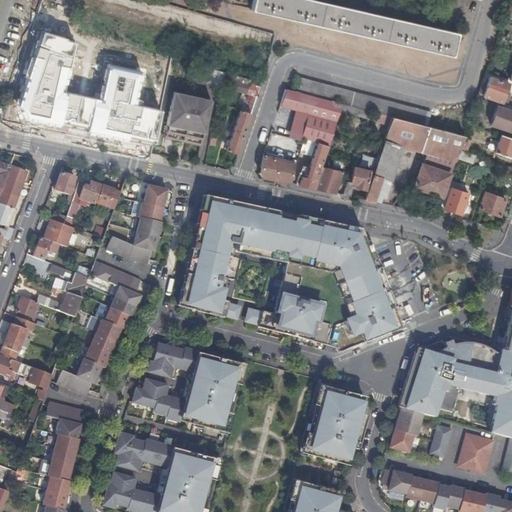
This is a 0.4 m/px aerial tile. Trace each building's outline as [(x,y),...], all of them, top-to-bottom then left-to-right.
[(456,33),(312,0),(251,0),(250,9),(451,55),(456,33)] [(79,45),(60,41),(40,34),(8,112),(150,142),(166,69),(111,55),(109,99),(69,87),(79,45)] [(227,72),(248,77),(250,69),(242,67),(244,61),(231,57),(230,60),(225,58),(224,64),(229,66),(227,72)] [(196,83),(221,88),(221,87),(224,73),(212,69),(200,66),(196,83)] [(251,111),(259,88),(254,87),(254,85),(247,83),(248,79),(224,73),(221,87),(229,89),(228,94),(232,95),(234,90),(251,94),(246,109),(251,111)] [(292,90),(427,125),(430,113),(296,77),(292,90)] [(508,84),(489,78),(483,97),(502,103),(508,84)] [(336,121),(338,113),(342,104),(317,97),(292,91),(285,89),(279,106),(309,114),(336,121)] [(210,100),(173,92),(163,136),(200,144),(210,100)] [(367,121),(370,111),(342,104),(338,113),(367,121)] [(511,134),(511,109),(496,104),(489,126),(511,134)] [(227,150),(237,154),(250,113),(241,110),(242,108),(237,106),(236,109),(240,111),(239,113),(227,150)] [(318,143),(327,146),(336,121),(309,114),(301,138),(303,139),(309,141),(318,143)] [(377,123),(388,126),(391,117),(379,114),(377,123)] [(426,153),(456,161),(459,150),(464,136),(427,126),(391,117),(388,126),(364,199),(373,202),(382,178),(391,181),(403,147),(426,153)] [(511,159),(511,138),(500,135),(494,153),(511,159)] [(305,154),(309,141),(303,139),(303,141),(299,153),(305,154)] [(313,188),(320,167),(327,146),(318,143),(310,166),(306,178),(302,177),(303,174),(300,173),(297,182),(299,183),(298,185),(313,188)] [(473,161),(475,155),(467,152),(465,158),(473,161)] [(448,174),(451,175),(456,161),(426,153),(423,162),(433,166),(432,169),(448,174)] [(262,177),(289,183),(293,163),(290,162),(278,159),(279,156),(275,155),(275,158),(263,155),(259,173),(262,177)] [(440,196),(448,174),(432,169),(433,166),(423,162),(415,186),(440,196)] [(0,194),(10,167),(2,164),(0,163),(0,194)] [(511,177),(511,167),(506,166),(503,174),(511,177)] [(27,173),(10,167),(0,194),(0,223),(8,226),(27,173)] [(313,188),(334,193),(342,171),(320,167),(313,188)] [(343,195),(350,196),(353,183),(356,184),(356,187),(365,189),(369,170),(354,167),(351,182),(347,181),(343,195)] [(73,182),(74,177),(60,173),(54,190),(72,197),(77,183),(73,182)] [(373,202),(383,204),(384,203),(381,203),(386,189),(388,190),(391,181),(382,178),(373,202)] [(88,186),(77,183),(72,197),(66,216),(73,219),(80,200),(92,204),(99,185),(89,182),(88,186)] [(113,209),(119,192),(101,185),(95,202),(113,209)] [(166,190),(159,189),(147,186),(142,204),(141,204),(137,218),(139,218),(132,246),(111,237),(106,250),(127,259),(147,264),(150,250),(153,251),(160,223),(158,222),(166,190)] [(468,194),(451,188),(444,208),(461,214),(468,194)] [(505,200),(484,192),(478,208),(499,216),(505,200)] [(399,207),(408,209),(410,196),(403,194),(399,207)] [(210,197),(203,195),(177,306),(184,308),(210,197)] [(266,209),(210,197),(184,308),(222,318),(223,316),(234,318),(236,307),(226,304),(227,302),(220,300),(225,279),(230,258),(231,252),(232,249),(235,250),(236,248),(255,252),(266,209)] [(321,220),(266,209),(255,252),(287,259),(310,263),(321,220)] [(50,220),(63,225),(63,224),(66,217),(53,212),(50,220)] [(66,217),(63,224),(70,227),(73,219),(66,216),(66,217)] [(50,220),(49,220),(42,238),(64,247),(71,228),(63,225),(50,220)] [(321,220),(310,263),(287,259),(286,263),(278,295),(320,306),(316,326),(329,329),(326,345),(335,347),(337,352),(357,344),(399,328),(391,308),(366,246),(360,229),(321,220)] [(0,236),(2,237),(9,240),(12,230),(0,225),(0,236)] [(52,257),(57,245),(39,238),(31,257),(43,261),(46,254),(52,257)] [(371,244),(366,246),(391,308),(396,306),(371,244)] [(254,256),(255,252),(236,248),(235,250),(232,249),(231,252),(254,256)] [(286,263),(287,259),(255,252),(254,256),(286,263)] [(236,259),(230,258),(225,279),(231,280),(236,259)] [(91,383),(93,384),(100,367),(103,368),(120,328),(123,329),(129,316),(131,317),(140,296),(134,294),(140,281),(101,264),(95,277),(119,288),(105,322),(102,320),(84,359),(83,359),(75,377),(61,370),(55,383),(76,392),(82,379),(91,383)] [(66,278),(68,271),(55,266),(52,275),(65,279),(66,278)] [(77,266),(76,273),(87,275),(88,268),(77,266)] [(71,280),(74,273),(68,271),(66,278),(71,280)] [(80,297),(87,278),(74,273),(71,280),(71,281),(67,280),(66,282),(56,278),(52,287),(66,292),(80,297)] [(73,317),(80,297),(66,292),(61,305),(50,301),(47,307),(73,317)] [(320,306),(278,295),(273,314),(261,311),(260,313),(250,311),(247,322),(257,324),(257,327),(326,345),(329,329),(316,326),(320,306)] [(31,318),(37,303),(21,297),(15,312),(31,318)] [(507,321),(501,350),(511,352),(511,297),(509,297),(507,307),(511,308),(507,321)] [(28,332),(32,323),(14,316),(11,325),(10,324),(6,336),(27,344),(29,340),(24,338),(26,331),(28,332)] [(26,348),(27,344),(6,336),(0,351),(0,354),(13,359),(19,346),(26,348)] [(511,352),(501,350),(500,350),(499,354),(492,352),(490,351),(487,349),(485,348),(483,347),(480,346),(478,345),(476,345),(473,344),(471,344),(468,343),(465,343),(463,343),(461,343),(458,344),(455,344),(453,345),(452,345),(450,340),(442,343),(441,341),(414,352),(397,407),(400,408),(421,414),(432,417),(434,407),(451,411),(456,387),(494,395),(492,405),(495,405),(489,432),(509,438),(511,438),(511,352)] [(225,373),(228,363),(221,361),(197,355),(197,352),(183,348),(183,351),(160,344),(157,344),(156,344),(153,358),(153,357),(152,361),(149,361),(146,372),(169,378),(172,368),(192,373),(184,402),(164,396),(167,385),(144,379),(141,390),(135,388),(131,402),(131,403),(153,408),(152,413),(165,416),(165,419),(179,422),(180,419),(204,425),(203,426),(213,428),(225,373)] [(58,356),(61,348),(56,346),(53,354),(58,356)] [(46,389),(51,375),(0,355),(0,374),(3,376),(4,374),(9,376),(7,380),(11,382),(15,373),(28,379),(27,382),(46,389)] [(235,365),(228,363),(225,373),(213,428),(218,430),(220,424),(225,426),(227,415),(224,414),(232,381),(236,382),(239,371),(234,370),(235,365)] [(91,383),(82,379),(76,392),(85,396),(91,383)] [(237,382),(236,382),(232,381),(224,414),(227,415),(228,415),(237,382)] [(0,410),(6,413),(12,415),(16,406),(1,400),(6,389),(0,386),(0,410)] [(319,392),(316,403),(320,404),(311,437),(307,436),(305,447),(309,448),(308,453),(323,458),(323,457),(347,463),(351,448),(360,415),(364,400),(340,393),(340,392),(325,389),(324,394),(319,392)] [(33,423),(41,401),(36,399),(28,421),(33,423)] [(63,511),(64,510),(62,510),(70,481),(67,481),(78,439),(76,439),(79,425),(82,411),(49,402),(45,416),(59,420),(55,434),(57,435),(47,476),(49,477),(42,505),(45,505),(43,511),(63,511)] [(320,404),(316,403),(315,403),(306,436),(307,436),(311,437),(320,404)] [(421,414),(400,408),(389,448),(408,453),(412,435),(416,436),(421,414)] [(364,416),(360,415),(351,448),(355,449),(364,416)] [(451,429),(437,426),(429,454),(443,457),(451,429)] [(193,511),(206,458),(196,455),(196,456),(172,450),(173,447),(145,439),(144,442),(132,439),(132,436),(119,433),(113,453),(117,454),(114,465),(137,471),(140,461),(167,468),(160,496),(133,489),(135,479),(113,473),(110,483),(108,483),(107,488),(102,505),(113,508),(114,504),(127,507),(126,510),(133,511),(193,511)] [(477,467),(484,469),(492,441),(465,434),(457,462),(465,464),(463,469),(476,472),(477,467)] [(511,438),(509,438),(500,474),(511,476),(511,438)] [(211,459),(206,458),(193,511),(201,511),(202,510),(199,509),(207,476),(211,477),(214,466),(209,465),(211,459)] [(511,511),(511,503),(498,500),(498,497),(484,493),(484,495),(463,490),(463,489),(449,485),(448,487),(437,484),(438,483),(410,477),(410,475),(385,469),(381,485),(388,486),(387,490),(405,494),(404,497),(432,503),(431,507),(443,510),(444,506),(458,509),(457,511),(511,511)] [(8,491),(15,472),(10,470),(2,489),(6,491),(8,491)] [(212,477),(211,477),(207,476),(199,509),(202,510),(203,510),(212,477)] [(294,488),(291,498),(295,500),(291,511),(333,511),(335,510),(339,494),(315,488),(315,487),(300,484),(299,489),(294,488)] [(291,511),(295,500),(291,498),(290,498),(286,511),(291,511)]
